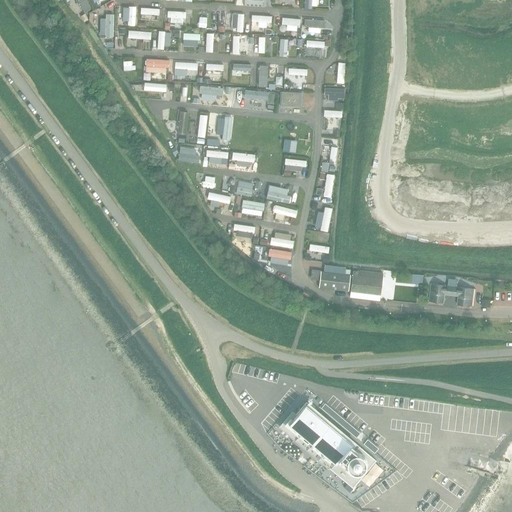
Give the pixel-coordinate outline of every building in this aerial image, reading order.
[(176,6),(176,14),(195,15),(195,7),(176,6)] [(119,15),(108,15),(108,30),(119,30),(119,15)] [(159,37),(160,28),(137,27),(136,35),(159,37)] [(192,29),(192,37),(209,37),(209,30),(192,29)] [(215,29),(214,47),(222,48),(223,29),(215,29)] [(242,31),(242,48),(255,48),(255,31),(242,31)] [(288,49),(297,49),(297,35),(289,35),(288,49)] [(316,36),(316,44),(334,45),(335,37),(316,36)] [(183,58),(183,71),(205,73),(206,59),(183,58)] [(232,67),(233,60),(215,59),(214,66),(232,67)] [(297,71),(316,72),(317,65),(298,64),(297,71)] [(190,97),(201,96),(200,82),(190,82),(190,97)] [(208,95),(221,96),(221,90),(231,91),(231,83),(209,82),(208,95)] [(337,97),(351,97),(351,89),(337,90),(337,97)] [(299,106),(299,94),(282,93),(282,105),(299,106)] [(206,134),(214,134),(216,111),(208,110),(206,134)] [(257,128),(258,136),(266,136),(266,127),(257,128)] [(293,162),(297,162),(297,168),(309,169),(309,162),(315,163),(315,156),(293,155),(293,162)] [(245,167),(260,167),(260,157),(245,157),(245,167)] [(341,194),(343,170),(335,169),(333,193),(341,194)] [(217,188),(216,195),(236,200),(238,193),(217,188)] [(246,196),(244,210),(265,213),(267,199),(246,196)] [(323,199),(322,207),(337,209),(338,201),(323,199)] [(281,208),(285,209),(283,215),(292,217),(294,211),(304,214),(306,207),(283,200),(281,208)] [(242,232),(246,232),(246,240),(253,240),(253,224),(243,224),(242,232)] [(337,249),(337,242),(317,241),(316,249),(337,249)] [(319,277),(320,267),(312,266),(311,276),(319,277)] [(359,271),(359,272),(353,271),(350,291),(380,295),(383,274),(359,271)] [(320,272),(318,288),(348,291),(350,275),(320,272)] [(472,306),(474,289),(460,287),(459,290),(457,290),(458,287),(448,286),(447,289),(445,289),(446,286),(431,284),(429,301),(444,303),(445,293),(459,294),(458,305),(472,306)] [(239,366),(238,378),(299,382),(300,370),(239,366)] [(284,426),(281,429),(290,436),(291,435),(347,482),(346,483),(352,489),(355,485),(353,484),(358,478),(360,480),(369,469),(367,467),(371,462),(373,464),(376,460),(370,455),(369,456),(364,452),(365,450),(359,445),(358,447),(353,443),(354,441),(341,430),(340,432),(335,428),(337,426),(330,421),(329,423),(324,418),(325,417),(318,412),(317,413),(312,409),(313,407),(305,400),(302,404),(304,406),(300,410),(298,409),(289,420),(290,422),(286,427),(284,426)] [(324,404),(321,408),(356,438),(360,433),(324,404)] [(367,439),(363,444),(374,453),(378,448),(371,442),(367,439)]
